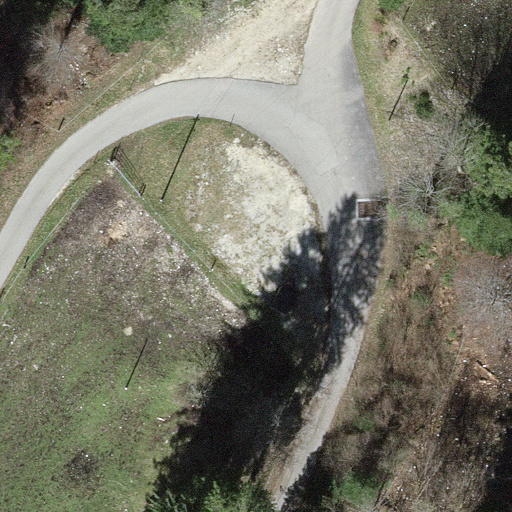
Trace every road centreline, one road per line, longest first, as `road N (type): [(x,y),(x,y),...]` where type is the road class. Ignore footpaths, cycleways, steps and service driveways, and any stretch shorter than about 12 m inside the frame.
road 1 (track): [(216,83),(330,198),(351,262),(345,340),(288,479),(265,511)]
road 2 (track): [(351,0),(307,36),(110,131),(76,158),(0,282)]
